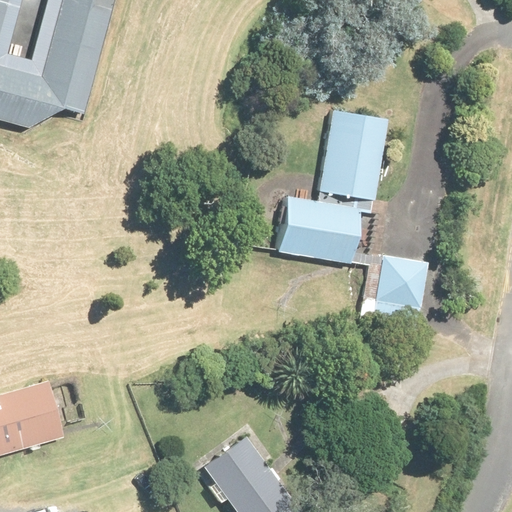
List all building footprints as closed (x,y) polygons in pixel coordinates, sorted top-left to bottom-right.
[(0,0),(0,97),(86,121),(119,0),(0,0)] [(388,117),(333,108),(319,190),(374,199),(388,117)] [(359,209),(286,196),(276,249),(349,262),(359,209)] [(427,264),(383,258),(373,325),(417,331),(427,264)] [(0,394),(0,453),(62,436),(47,381),(0,394)] [(299,511),(301,511),(245,438),(203,470),(235,511),(299,511)]
